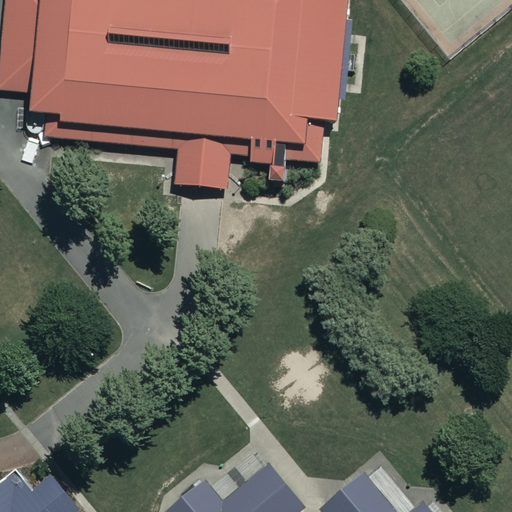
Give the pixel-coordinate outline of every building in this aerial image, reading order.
[(7,0),(0,82),(0,97),(36,101),(34,127),(49,128),(48,146),(52,146),(106,151),(181,158),(178,192),(207,194),(234,197),(234,193),(237,164),(254,165),(254,172),(277,174),(276,190),(287,191),(289,166),(318,168),(321,168),(324,169),(328,129),(331,129),(341,130),(351,10),(349,10),(334,8),(317,7),(317,0),(7,0)] [(298,511),(313,501),(275,455),(230,492),(213,472),(176,502),(167,509),(169,511),(298,511)] [(25,464),(21,460),(11,469),(3,476),(0,472),(0,511),(74,511),(83,505),(55,469),(40,482),(25,464)] [(55,469),(83,505),(86,503),(89,500),(60,465),(57,468),(55,469)] [(409,511),(407,511),(370,466),(323,504),(329,511),(442,511),(429,495),(409,511)]
